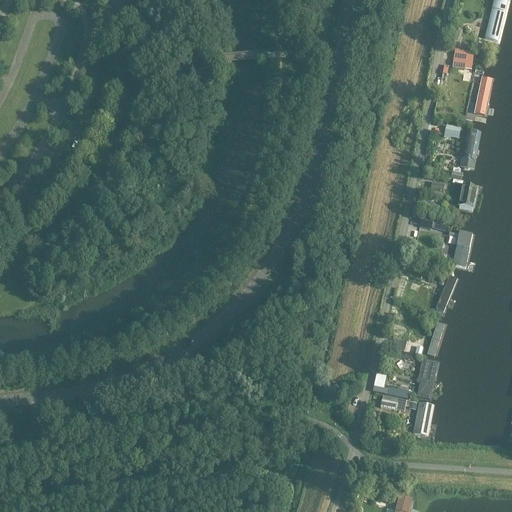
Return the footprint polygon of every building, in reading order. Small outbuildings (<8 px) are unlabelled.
[(511,0),(491,0),(481,41),(500,45),(511,0)] [(457,42),(460,31),(455,30),(452,41),(457,42)] [(455,50),(454,59),(465,61),(466,51),(455,50)] [(466,61),(454,59),(453,59),(452,68),(465,70),(466,61)] [(495,85),(471,81),(463,121),(487,125),(495,85)] [(458,140),(460,129),(446,126),(444,137),(458,140)] [(484,135),(462,132),(453,173),(475,176),(484,135)] [(442,194),(443,190),(446,190),(447,186),(444,185),(432,183),(430,192),(442,194)] [(483,187),(461,183),(454,214),(477,218),(483,187)] [(435,221),(423,218),(420,228),(432,231),(435,221)] [(476,234),(455,229),(445,269),(467,274),(476,234)] [(443,286),(444,282),(442,281),(443,276),(433,273),(431,280),(439,283),(438,284),(443,286)] [(460,281),(447,276),(444,282),(443,286),(432,314),(445,319),(460,281)] [(449,326),(435,321),(423,357),(437,361),(449,326)] [(404,351),(406,343),(395,340),(393,348),(404,351)] [(441,364),(423,360),(414,401),(432,404),(441,364)] [(407,401),(409,393),(397,390),(395,399),(407,401)] [(396,412),(397,404),(382,401),(380,409),(396,412)] [(436,409),(418,405),(411,441),(429,444),(436,409)] [(411,511),(416,496),(397,491),(390,511),(411,511)]
